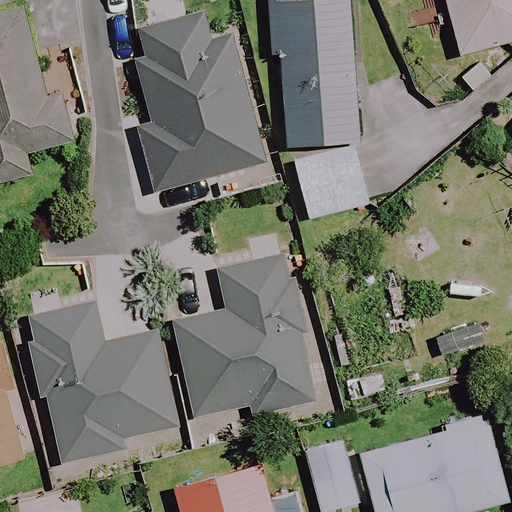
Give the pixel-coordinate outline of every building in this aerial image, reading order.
[(285,149),(352,143),(340,0),(265,6),(269,60),(277,59),(285,149)] [(511,42),(511,0),(438,0),(454,58),(511,42)] [(18,14),(0,18),(0,184),(28,178),(23,155),(66,144),(56,103),(40,107),(18,14)] [(150,214),(260,188),(225,42),(205,47),(198,17),(120,36),(141,124),(128,127),(150,214)] [(364,206),(349,152),(289,168),(303,222),(364,206)] [(170,324),(187,419),(244,409),(247,426),(308,416),(280,259),(214,270),(222,315),(170,324)] [(87,304),(24,318),(56,465),(119,452),(117,442),(171,430),(150,335),(96,347),(87,304)] [(0,463),(28,455),(0,368),(0,463)] [(511,478),(492,409),(359,447),(377,511),(473,511),(511,501),(511,478)] [(167,489),(173,511),(267,511),(255,464),(167,489)]
